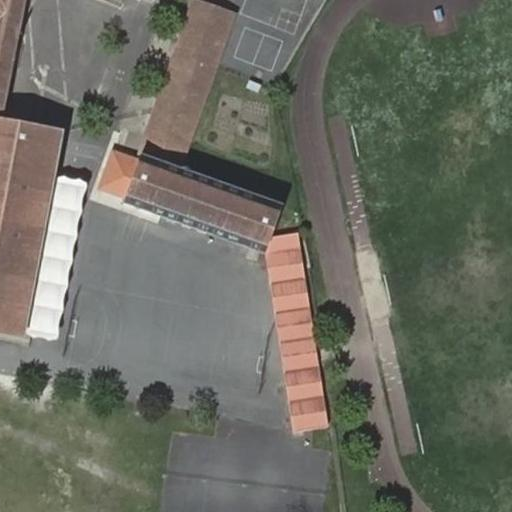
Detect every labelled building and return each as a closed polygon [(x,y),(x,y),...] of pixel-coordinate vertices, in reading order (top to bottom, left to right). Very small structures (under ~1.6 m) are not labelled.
[(9,120),(29,0),(0,0),(0,334),(21,339),(62,131),(9,120)] [(149,136),(186,149),(234,14),(197,1),(149,136)] [(186,149),(149,136),(142,155),(179,169),(186,149)] [(125,202),(266,253),(283,206),(179,169),(142,155),(141,159),(138,167),(125,202)] [(138,167),(132,165),(119,199),(125,202),(138,167)] [(298,234),(274,236),(289,342),(313,338),(298,234)] [(301,431),(290,356),(289,342),(274,236),(266,253),(291,432),(301,431)] [(313,338),(289,342),(290,356),(315,352),(313,338)] [(315,352),(290,356),(301,431),(325,427),(315,352)]
